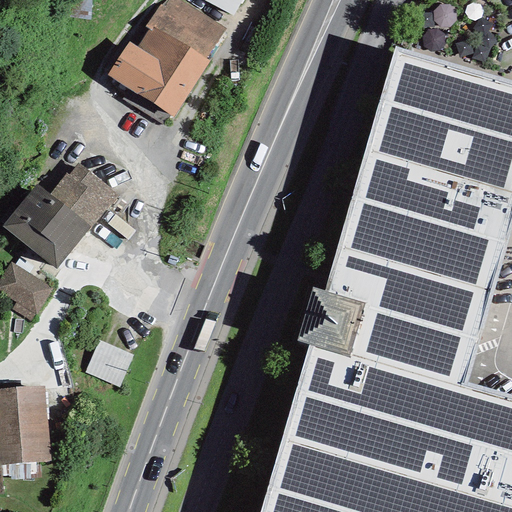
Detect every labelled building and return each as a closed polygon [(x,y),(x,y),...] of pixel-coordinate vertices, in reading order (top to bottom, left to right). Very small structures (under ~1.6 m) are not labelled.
[(153,27),(206,59),(225,29),(180,0),(166,0),(164,5),(160,3),(144,27),(148,29),(151,31),(153,27)] [(201,0),(232,17),(241,0),(201,0)] [(129,42),(106,76),(172,118),(209,61),(206,59),(153,27),(151,31),(148,29),(136,47),(129,42)] [(511,218),(511,90),(393,56),(324,299),(311,294),(295,350),(309,354),(263,511),(511,511),(511,404),(462,389),(511,218)] [(66,173),(49,194),(90,227),(118,196),(77,163),(68,175),(66,173)] [(49,194),(36,184),(2,226),(56,269),(90,227),(49,194)] [(53,289),(11,263),(0,280),(0,292),(16,303),(12,310),(32,323),(53,289)] [(122,381),(136,345),(102,331),(87,368),(122,381)] [(51,461),(44,385),(0,389),(0,493),(3,493),(1,465),(51,461)]
